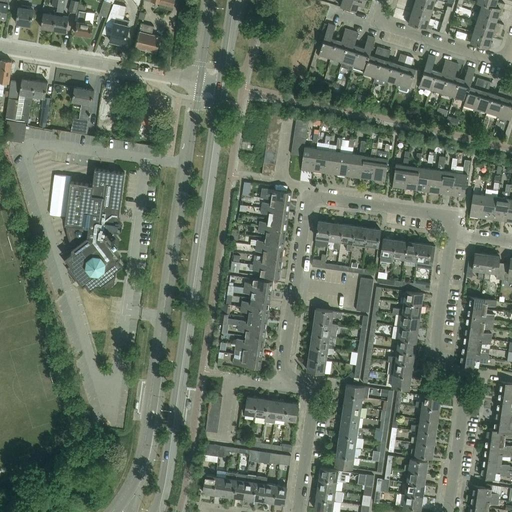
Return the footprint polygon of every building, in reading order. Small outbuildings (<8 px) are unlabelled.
[(0,0),(0,17),(6,18),(9,0),(0,0)] [(74,0),(71,0),(69,11),(75,13),(79,1),(74,0)] [(364,7),(366,1),(361,0),(342,0),(340,6),(356,11),(358,5),(364,7)] [(432,8),(435,0),(412,0),(412,2),(432,8)] [(497,1),(497,0),(477,0),(477,1),(482,3),(503,9),(504,3),(497,1)] [(104,1),(99,15),(107,17),(111,3),(104,1)] [(61,15),(63,3),(58,2),(57,7),(56,14),(53,29),(66,31),(68,16),(61,15)] [(432,8),(412,2),(410,8),(412,8),(411,12),(429,18),(432,8)] [(501,15),(503,9),(482,3),(479,12),(497,18),(498,14),(501,15)] [(20,6),(18,6),(16,22),(31,25),(33,8),(27,7),(28,5),(21,4),(20,6)] [(79,10),(75,33),(90,35),(92,23),(94,13),(87,11),(79,10)] [(130,21),(123,19),(124,15),(110,11),(105,25),(114,27),(110,40),(124,44),(130,21)] [(53,29),(56,14),(43,12),(41,27),(53,29)] [(426,28),(429,18),(411,12),(410,16),(408,15),(406,21),(426,28)] [(496,22),(497,18),(479,12),(476,22),(502,30),(504,24),(496,22)] [(500,36),(502,30),(476,22),(473,31),(491,37),(492,33),(500,36)] [(141,23),(135,47),(156,52),(160,36),(151,33),(152,26),(141,23)] [(331,57),(337,39),(331,37),(335,25),(328,23),(318,56),(320,57),(321,54),(331,57)] [(341,63),(352,31),(345,28),(341,41),(337,39),(331,57),(341,60),(340,63),(341,63)] [(352,70),(360,46),(354,45),(358,33),(352,31),(341,63),(340,66),(352,70)] [(490,41),(491,37),(473,31),(470,41),(491,48),(492,42),(490,41)] [(369,54),(373,43),(375,38),(368,36),(364,48),(360,46),(352,70),(363,73),(364,72),(369,54)] [(374,79),(384,48),(377,46),(374,56),(369,54),(364,72),(374,75),(373,78),(374,79)] [(387,79),(392,62),(387,60),(391,50),(384,48),(374,79),(373,81),(385,85),(387,79)] [(397,86),(407,55),(400,53),(397,63),(392,62),(387,79),(397,82),(396,85),(397,86)] [(431,88),(436,70),(431,69),(435,57),(428,54),(418,87),(420,88),(421,85),(431,88)] [(415,88),(420,70),(410,67),(413,57),(407,55),(397,86),(399,86),(398,88),(399,89),(407,92),(408,91),(409,86),(415,88)] [(8,82),(11,60),(1,59),(0,63),(0,88),(3,89),(5,82),(8,82)] [(441,95),(451,62),(445,60),(441,72),(436,70),(431,88),(441,91),(440,94),(441,95)] [(454,95),(459,77),(454,76),(458,64),(451,62),(441,95),(443,95),(444,92),(454,95)] [(464,104),(469,86),(473,74),(475,69),(468,67),(464,79),(459,77),(454,95),(463,98),(462,101),(464,102),(463,104),(464,104)] [(474,110),(484,79),(477,77),(474,87),(469,86),(464,104),(473,107),(473,110),(474,110)] [(33,95),(35,80),(22,78),(21,82),(11,80),(5,118),(28,122),(33,95)] [(486,111),(492,93),(487,92),(490,81),(484,79),(474,110),(475,111),(476,108),(486,111)] [(48,82),(35,80),(33,95),(44,97),(42,107),(43,107),(42,114),(47,115),(48,108),(50,97),(45,97),(48,82)] [(497,117),(506,86),(500,84),(497,95),(492,93),(486,111),(496,114),(496,117),(497,117)] [(94,90),(75,86),(72,100),(84,102),(82,119),(74,118),(72,130),(87,133),(92,103),(91,103),(94,90)] [(510,118),(511,110),(511,99),(510,99),(511,92),(511,88),(506,86),(497,117),(498,118),(499,115),(510,118)] [(349,176),(352,153),(354,139),(350,139),(349,146),(341,145),(340,151),(337,174),(349,176)] [(325,172),(329,150),(330,144),(325,143),(318,142),(317,148),(313,171),(325,172)] [(384,151),(377,150),(376,156),(373,179),(384,181),(390,144),(385,144),(384,151)] [(313,171),(317,148),(305,146),(304,150),(303,156),(301,169),(313,171)] [(337,174),(340,151),(329,150),(325,172),(337,174)] [(404,188),(408,165),(410,151),(405,150),(403,164),(396,163),(393,186),(404,188)] [(361,178),(364,155),(352,153),(349,176),(361,178)] [(373,179),(376,156),(364,155),(361,178),(373,179)] [(440,193),(443,170),(445,156),(439,155),(437,169),(431,169),(428,191),(440,193)] [(416,189),(420,167),(408,165),(404,188),(416,189)] [(452,195),(455,172),(456,166),(451,165),(450,171),(443,170),(440,193),(452,195)] [(428,191),(431,169),(420,167),(416,189),(428,191)] [(464,196),(467,174),(468,168),(463,167),(462,173),(455,172),(452,195),(464,196)] [(122,228),(122,224),(120,221),(118,221),(125,172),(114,170),(113,170),(108,170),(95,168),(93,184),(71,181),(65,223),(67,224),(68,226),(68,229),(68,231),(69,233),(67,234),(68,238),(70,238),(71,240),(72,242),(73,244),(74,246),(72,248),(72,252),(66,257),(70,263),(68,265),(70,268),(68,270),(75,280),(78,278),(83,285),(85,283),(90,289),(96,284),(101,285),(103,283),(105,286),(110,286),(114,283),(115,278),(113,276),(116,274),(116,269),(122,265),(118,259),(120,257),(114,249),(115,243),(119,240),(116,236),(117,230),(119,231),(122,228)] [(290,202),(291,191),(264,187),(263,193),(271,195),(271,199),(290,202)] [(481,217),(484,194),(485,188),(481,188),(480,194),(473,193),(469,216),(481,217)] [(505,221),(508,198),(509,192),(504,191),(502,190),(501,197),(496,196),(493,219),(505,221)] [(493,219),(496,196),(484,194),(481,217),(493,219)] [(288,211),(290,202),(271,199),(270,203),(262,201),(261,208),(288,211)] [(287,221),(288,211),(261,208),(261,212),(269,213),(268,218),(287,221)] [(286,230),(287,221),(268,218),(267,222),(259,220),(258,226),(286,230)] [(328,239),(331,222),(318,220),(316,237),(328,239)] [(341,241),(343,224),(331,222),(328,239),(335,240),(334,248),(339,249),(341,241)] [(353,242),(355,225),(343,224),(341,241),(347,242),(346,249),(352,250),(353,242)] [(365,244),(368,227),(355,225),(353,242),(365,244)] [(284,240),(286,230),(258,226),(258,231),(266,232),(265,237),(284,240)] [(380,229),(368,227),(365,244),(377,246),(380,229)] [(283,249),(284,240),(265,237),(265,241),(257,240),(256,245),(283,249)] [(393,256),(395,239),(383,237),(380,260),(392,262),(393,256)] [(405,258),(407,241),(395,239),(393,256),(405,258)] [(416,265),(417,260),(419,243),(407,241),(405,258),(404,264),(416,265)] [(433,262),(435,245),(419,243),(417,260),(433,262)] [(282,259),(283,249),(256,245),(254,255),(282,259)] [(484,278),(487,253),(475,252),(474,258),(468,257),(466,275),(472,276),(473,268),(479,269),(478,277),(484,278)] [(324,267),(325,263),(326,254),(322,253),(321,259),(313,258),(312,265),(324,267)] [(499,262),(500,255),(487,253),(484,278),(489,279),(490,271),(497,272),(496,278),(502,279),(505,263),(499,262)] [(280,269),(282,259),(254,255),(253,264),(280,269)] [(511,282),(511,256),(510,257),(510,264),(505,263),(502,279),(508,280),(507,282),(511,282)] [(240,263),(232,261),(230,271),(239,272),(240,263)] [(279,277),(280,269),(253,264),(252,269),(260,270),(260,275),(279,277)] [(272,280),(253,278),(253,282),(245,281),(244,287),(271,291),(272,280)] [(429,289),(430,282),(413,280),(413,282),(412,287),(429,289)] [(270,300),(271,291),(244,287),(243,292),(251,293),(251,298),(270,300)] [(421,304),(422,292),(406,290),(405,296),(401,296),(400,301),(404,302),(421,304)] [(495,306),(496,300),(469,296),(467,306),(486,309),(487,304),(495,306)] [(268,310),(270,300),(251,298),(250,301),(242,300),(241,306),(268,310)] [(419,316),(421,304),(404,302),(403,308),(393,306),(392,312),(402,314),(419,316)] [(228,314),(229,304),(222,303),(221,313),(228,314)] [(267,319),(268,310),(241,306),(240,311),(249,312),(248,317),(267,319)] [(486,313),(486,309),(467,306),(466,316),(493,320),(494,314),(486,313)] [(341,317),(341,311),(315,308),(314,320),(331,323),(332,316),(341,317)] [(228,314),(221,313),(220,322),(227,323),(228,314)] [(417,328),(419,316),(402,314),(400,326),(417,328)] [(497,323),(497,320),(493,320),(466,316),(465,325),(484,328),(492,330),(493,322),(497,323)] [(266,329),(267,319),(248,317),(247,320),(239,319),(238,325),(266,329)] [(336,336),(337,324),(331,323),(314,320),(312,333),(329,335),(336,336)] [(264,338),(266,329),(238,325),(238,330),(246,331),(245,335),(264,338)] [(415,340),(417,328),(400,326),(394,325),(393,337),(399,338),(415,340)] [(483,332),(484,328),(465,325),(463,334),(491,338),(491,333),(483,332)] [(327,347),(329,335),(312,333),(310,345),(334,349),(334,348),(327,347)] [(489,348),(491,338),(463,334),(462,344),(489,348)] [(263,348),(264,338),(245,335),(245,339),(236,338),(236,344),(263,348)] [(414,352),(415,340),(399,338),(397,350),(414,352)] [(262,357),(263,348),(236,344),(234,353),(242,355),(262,357)] [(488,357),(489,348),(462,344),(461,353),(488,357)] [(334,353),(334,349),(310,345),(308,358),(326,360),(327,352),(334,353)] [(412,364),(414,352),(397,350),(396,356),(388,355),(387,360),(389,361),(412,364)] [(487,363),(488,357),(461,353),(459,363),(478,366),(479,361),(487,363)] [(260,367),(262,357),(242,355),(242,358),(234,357),(233,363),(260,367)] [(324,372),(326,360),(308,358),(307,370),(324,372)] [(410,376),(412,364),(389,361),(388,373),(393,374),(410,376)] [(408,388),(410,380),(410,376),(393,374),(392,386),(408,388)] [(511,382),(500,381),(498,391),(511,392),(511,382)] [(363,397),(364,386),(346,383),(344,394),(363,397)] [(511,392),(498,391),(497,400),(511,402),(511,392)] [(361,407),(363,397),(344,394),(343,405),(361,407)] [(439,410),(440,397),(423,394),(422,402),(417,401),(416,406),(421,407),(439,410)] [(255,415),(257,397),(246,395),(244,413),(255,415)] [(265,416),(267,398),(257,397),(255,415),(265,416)] [(275,418),(277,400),(267,398),(265,416),(264,422),(274,424),(275,418)] [(285,419),(288,401),(277,400),(275,418),(285,419)] [(511,402),(497,400),(495,410),(511,412),(511,402)] [(296,421),(298,403),(288,401),(285,419),(296,421)] [(360,417),(361,407),(343,405),(342,414),(360,417)] [(437,421),(439,410),(421,407),(420,419),(437,421)] [(511,412),(495,410),(494,419),(511,421),(511,412)] [(358,427),(360,417),(342,414),(340,425),(358,427)] [(435,433),(437,421),(420,419),(419,425),(412,424),(411,430),(418,431),(435,433)] [(511,421),(494,419),(493,428),(511,430),(511,421)] [(362,438),(364,428),(358,427),(340,425),(339,434),(362,438)] [(511,437),(511,430),(493,428),(487,427),(485,438),(504,440),(505,436),(511,437)] [(433,445),(435,433),(418,431),(417,437),(411,436),(411,442),(416,443),(433,445)] [(361,448),(362,438),(339,434),(337,445),(361,448)] [(504,445),(504,440),(485,438),(484,447),(511,451),(511,446),(504,445)] [(291,451),(292,444),(281,443),(281,445),(280,450),(291,451)] [(432,457),(433,445),(416,443),(415,449),(411,448),(410,454),(432,457)] [(219,449),(220,445),(209,444),(208,454),(218,456),(219,449)] [(230,451),(230,446),(220,445),(219,449),(222,450),(222,456),(229,457),(230,451)] [(360,455),(361,448),(337,445),(336,454),(354,457),(357,458),(358,454),(360,455)] [(511,456),(511,450),(511,451),(484,447),(483,457),(502,460),(502,455),(511,456)] [(260,455),(260,451),(250,449),(250,454),(249,460),(259,461),(260,455)] [(269,462),(270,456),(270,452),(260,451),(260,455),(259,461),(269,462)] [(279,463),(280,453),(270,452),(270,456),(269,462),(279,463)] [(289,465),(291,455),(280,453),(279,463),(289,465)] [(352,468),(354,457),(336,454),(334,465),(352,468)] [(501,463),(502,460),(483,457),(481,466),(508,470),(508,469),(509,464),(501,463)] [(427,460),(410,458),(409,465),(405,464),(404,470),(409,470),(426,473),(427,460)] [(511,475),(511,469),(508,469),(508,470),(481,466),(480,476),(499,478),(499,474),(511,475)] [(351,475),(351,471),(320,467),(318,478),(337,480),(346,482),(347,474),(351,475)] [(237,473),(237,472),(226,470),(225,477),(226,477),(223,495),(233,496),(237,473)] [(424,484),(426,473),(409,470),(407,482),(424,484)] [(247,474),(237,473),(233,496),(244,498),(247,474)] [(374,474),(366,473),(364,484),(372,485),(374,474)] [(213,493),(216,475),(205,474),(203,492),(213,493)] [(253,499),(257,476),(247,474),(244,498),(253,499)] [(226,477),(225,477),(216,475),(213,493),(223,495),(226,477)] [(264,501),(266,482),(267,477),(257,476),(253,499),(264,501)] [(336,490),(337,480),(318,478),(317,488),(336,490)] [(274,502),(276,484),(266,482),(264,501),(274,502)] [(422,496),(424,484),(407,482),(405,494),(422,496)] [(284,504),(287,485),(276,484),(274,502),(284,504)] [(371,495),(372,485),(364,484),(363,494),(371,495)] [(472,485),(471,495),(498,499),(499,493),(491,492),(491,487),(472,485)] [(342,501),(344,491),(336,490),(317,488),(316,498),(334,501),(334,500),(342,501)] [(420,508),(422,496),(405,494),(399,493),(397,505),(403,506),(420,508)] [(369,505),(371,495),(363,494),(362,504),(369,505)] [(497,504),(498,499),(471,495),(470,505),(489,507),(489,502),(497,504)] [(333,511),(334,501),(316,498),(314,508),(333,511)]
